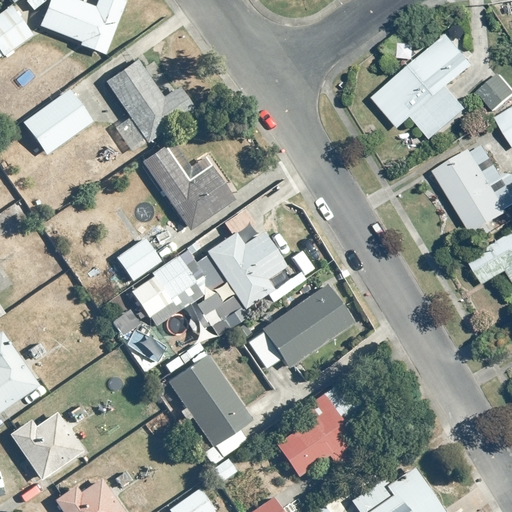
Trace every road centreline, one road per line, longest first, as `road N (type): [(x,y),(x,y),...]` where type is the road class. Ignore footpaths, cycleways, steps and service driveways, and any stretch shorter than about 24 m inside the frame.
road 1 (residential): [(268,81),(511,483)]
road 2 (residential): [(268,81),(385,0)]
